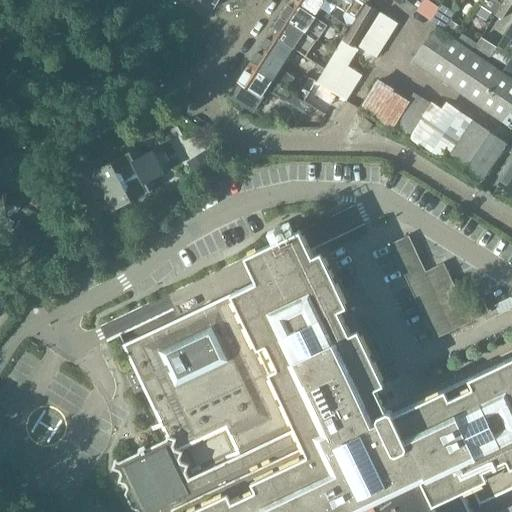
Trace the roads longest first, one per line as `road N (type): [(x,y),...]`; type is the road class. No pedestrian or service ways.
road 1 (residential): [(185,98),(165,86),(0,169)]
road 2 (residential): [(350,142),(250,139),(185,98)]
